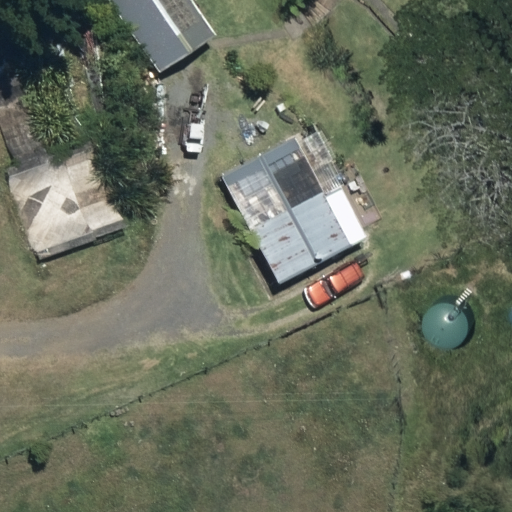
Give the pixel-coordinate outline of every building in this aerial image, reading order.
[(190,0),(105,0),(157,77),(216,38),(190,0)] [(52,34),(0,59),(0,156),(90,113),(52,34)] [(440,148),(400,171),(417,203),(457,181),(440,148)] [(96,152),(8,191),(40,263),(127,224),(96,152)] [(279,283),(341,250),(305,183),(243,216),(279,283)]
